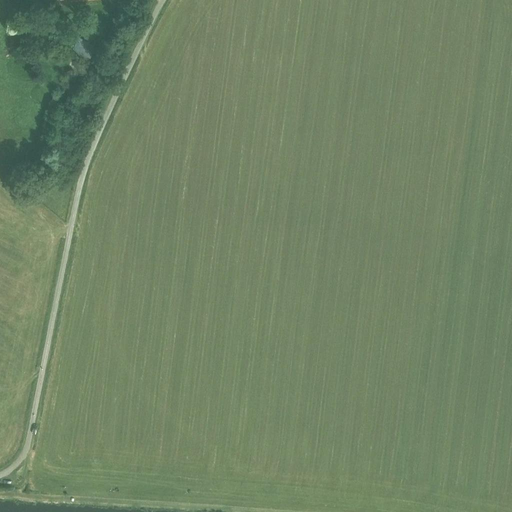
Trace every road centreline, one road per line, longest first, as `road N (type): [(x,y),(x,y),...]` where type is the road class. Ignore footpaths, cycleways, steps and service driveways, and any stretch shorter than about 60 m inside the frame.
road 1 (unclassified): [(0,474),(27,446),(85,161),(162,0)]
road 2 (track): [(0,492),(293,511)]
